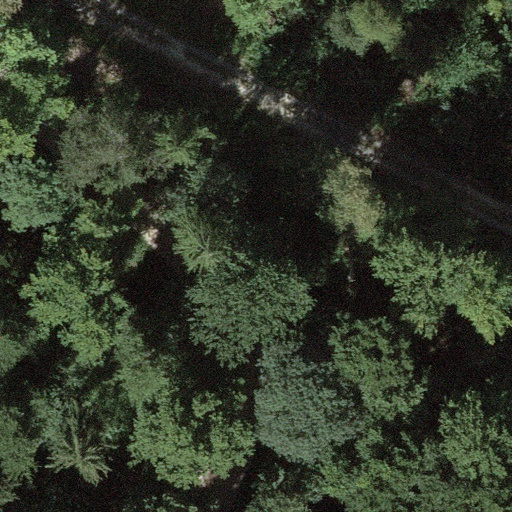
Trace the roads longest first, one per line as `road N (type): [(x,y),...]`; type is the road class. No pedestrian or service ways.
road 1 (track): [(0,90),(96,206),(188,345),(197,511)]
road 2 (track): [(80,0),(511,216)]
